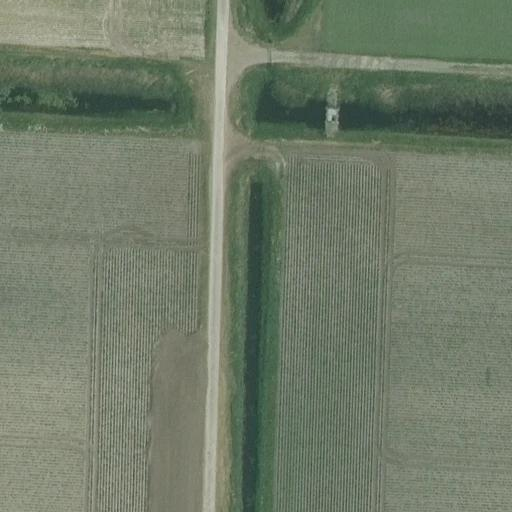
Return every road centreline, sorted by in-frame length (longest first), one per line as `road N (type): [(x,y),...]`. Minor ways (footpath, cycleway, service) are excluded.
road 1 (unclassified): [(209,511),(224,0)]
road 2 (track): [(220,142),(0,129)]
